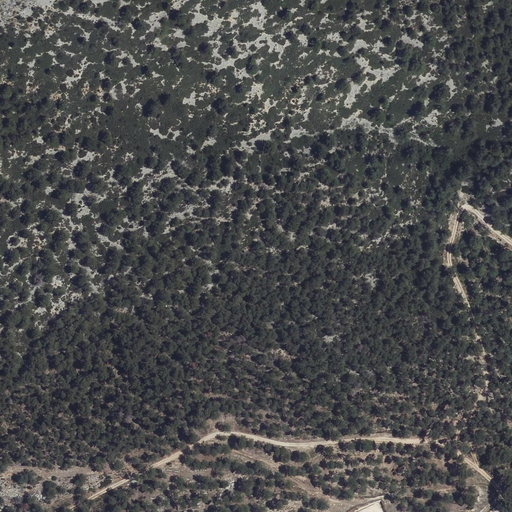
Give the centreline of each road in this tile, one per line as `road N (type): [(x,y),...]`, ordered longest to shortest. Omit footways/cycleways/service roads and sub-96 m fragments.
road 1 (track): [(63,511),(220,432),(285,446),(404,439),(470,418),(476,460),(510,511)]
road 2 (track): [(511,238),(466,209),(443,259),(475,317),(487,362),(484,396),(470,418)]
